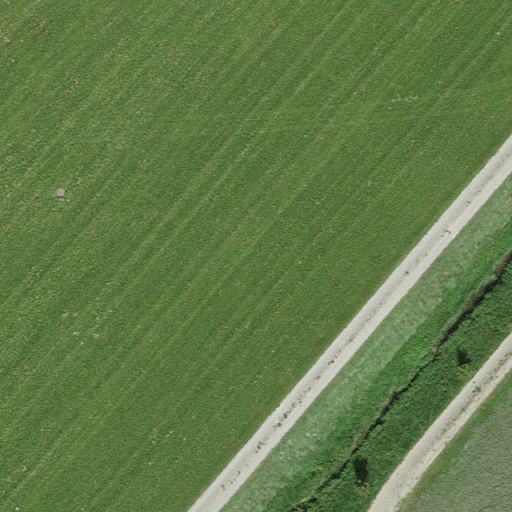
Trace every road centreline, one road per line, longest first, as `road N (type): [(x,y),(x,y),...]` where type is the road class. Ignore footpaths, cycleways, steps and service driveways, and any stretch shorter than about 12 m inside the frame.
road 1 (track): [(207,511),(511,155)]
road 2 (track): [(412,511),(511,388)]
